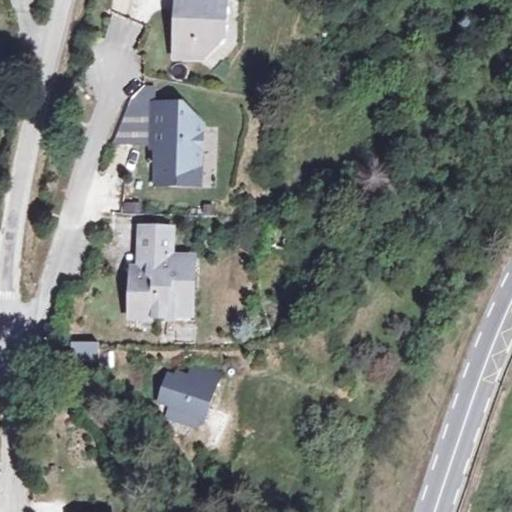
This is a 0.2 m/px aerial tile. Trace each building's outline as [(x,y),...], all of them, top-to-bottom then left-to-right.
[(226,37),(230,10),(210,7),(211,0),(182,0),(177,55),(208,60),(217,53),(220,35),(226,37)] [(211,0),(210,7),(230,10),(230,0),(211,0)] [(156,151),(160,111),(142,110),(123,142),(156,151)] [(160,111),(156,151),(162,158),(161,172),(174,172),(180,179),(195,172),(207,174),(211,136),(191,114),(160,111)] [(146,279),(133,277),(126,278),(123,318),(165,322),(167,300),(190,303),(193,263),(165,262),(169,233),(137,231),(134,262),(148,261),(146,279)] [(134,262),(133,277),(146,279),(148,261),(134,262)] [(167,300),(165,322),(188,324),(190,303),(167,300)] [(50,318),(40,319),(41,331),(45,332),(51,332),(51,318),(50,318)] [(100,342),(73,342),(72,359),(99,360),(100,342)] [(176,419),(204,427),(217,384),(192,376),(189,388),(165,380),(157,404),(177,411),(176,419)]
